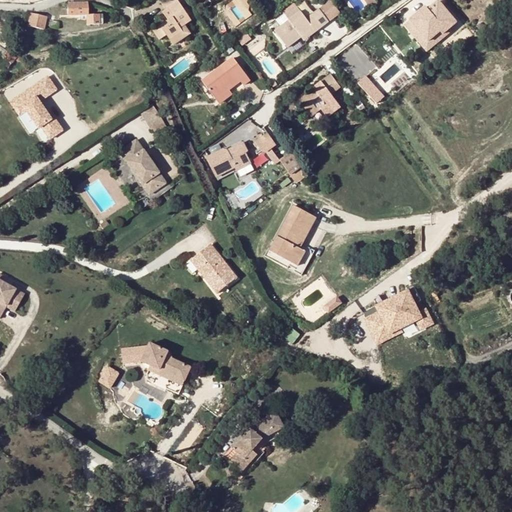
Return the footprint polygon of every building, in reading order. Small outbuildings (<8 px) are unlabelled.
[(185,24),(191,21),(187,15),(183,9),(179,2),(177,0),(164,0),(161,2),(165,9),(162,11),(168,20),(152,31),(158,40),(166,35),(169,40),(182,32),(180,28),(185,24)] [(428,42),(440,32),(442,35),(456,23),(438,1),(428,10),(419,17),(417,14),(409,21),(417,28),(428,42)] [(85,19),(85,24),(99,24),(99,14),(87,15),(86,2),(67,3),(67,15),(79,15),(85,15),(85,19)] [(288,20),(300,11),(297,7),(285,16),(288,20)] [(428,10),(425,7),(417,14),(419,17),(428,10)] [(319,9),(306,19),(300,11),(288,20),(274,30),(287,48),(301,38),(313,29),(316,32),(329,22),(319,9)] [(27,26),(42,30),(43,25),(45,19),(45,17),(30,14),(27,26)] [(182,32),(169,40),(173,46),(191,34),(185,24),(180,28),(182,32)] [(413,31),(427,48),(442,35),(440,32),(428,42),(417,28),(413,31)] [(301,38),(304,41),(316,32),(313,29),(301,38)] [(230,46),(224,50),(227,55),(233,50),(230,46)] [(17,57),(7,51),(3,57),(13,63),(17,57)] [(216,100),(229,90),(240,82),(243,87),(250,81),(233,58),(202,81),(216,100)] [(325,116),(339,106),(331,95),(341,88),(330,74),(312,87),(313,90),(306,95),(304,93),(297,98),(309,114),(318,107),(321,111),(325,116)] [(357,83),(376,103),(385,95),(366,75),(357,83)] [(47,77),(14,103),(25,117),(36,131),(41,127),(52,142),(67,130),(45,102),(59,92),(47,77)] [(229,90),(216,100),(219,105),(232,95),(229,90)] [(25,117),(14,103),(10,106),(22,120),(25,117)] [(136,111),(148,128),(159,120),(148,103),(136,111)] [(327,119),(341,109),(339,106),(325,116),(327,119)] [(309,114),(312,118),(321,111),(318,107),(309,114)] [(275,146),(267,134),(255,143),(263,155),(270,149),(275,146)] [(162,179),(152,165),(148,159),(135,140),(119,152),(145,191),(162,179)] [(212,161),(209,163),(220,182),(238,171),(241,174),(254,166),(248,157),(251,155),(245,145),(229,155),(225,153),(212,161)] [(208,156),(212,161),(223,154),(219,148),(214,151),(213,152),(208,156)] [(280,162),(291,177),(303,168),(292,154),(280,162)] [(165,183),(162,179),(145,191),(148,195),(165,183)] [(295,237),(300,239),(311,216),(294,207),(272,249),(300,263),(308,248),(298,243),(296,248),(290,245),(295,237)] [(296,248),(298,243),(300,239),(295,237),(290,245),(296,248)] [(217,294),(237,279),(211,245),(191,260),(217,294)] [(17,289),(0,278),(0,317),(0,318),(8,305),(17,289)] [(17,310),(26,294),(17,289),(8,305),(17,310)] [(335,293),(322,303),(327,309),(340,299),(335,293)] [(381,316),(370,321),(383,348),(408,336),(406,331),(420,325),(424,333),(438,327),(428,306),(420,310),(412,293),(378,309),(381,316)] [(150,367),(182,383),(189,370),(174,363),(170,354),(150,344),(148,348),(121,350),(123,364),(141,363),(146,352),(155,356),(150,367)] [(146,352),(141,363),(150,367),(155,356),(146,352)] [(110,392),(121,374),(108,366),(97,384),(110,392)] [(147,371),(180,387),(182,383),(150,367),(147,371)] [(224,457),(242,473),(259,454),(255,451),(265,439),(285,427),(277,414),(255,426),(248,433),(244,438),(242,436),(224,457)] [(268,444),(288,433),(285,427),(265,439),(268,444)] [(259,454),(242,473),(246,477),(262,458),(259,454)]
